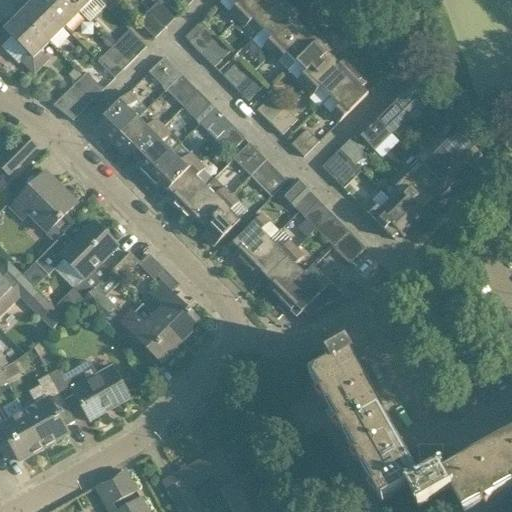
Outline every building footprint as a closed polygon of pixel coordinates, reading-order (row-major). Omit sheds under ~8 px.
[(32,0),(34,1),(35,1),(64,29),(80,13),(66,0),(32,0)] [(66,0),(80,13),(93,0),(66,0)] [(230,13),(238,20),(258,0),(234,0),(239,4),(230,13)] [(258,0),(238,20),(246,28),(255,20),(264,29),(289,4),(285,0),(258,0)] [(14,11),(19,17),(21,16),(49,44),(64,29),(35,1),(34,1),(27,9),(20,5),(14,11)] [(159,3),(148,13),(165,30),(176,20),(159,3)] [(264,29),(252,40),(261,49),(264,47),(272,55),(301,26),(295,20),(300,15),(289,4),(264,29)] [(165,30),(148,13),(139,23),(155,40),(165,30)] [(12,24),(5,20),(0,25),(0,28),(5,33),(6,32),(29,55),(22,62),(36,76),(51,61),(41,51),(49,44),(21,16),(19,17),(12,24)] [(301,26),(272,55),(280,62),(288,54),(297,63),(298,63),(323,38),(311,26),(306,31),(301,26)] [(202,56),(218,40),(206,28),(190,43),(202,56)] [(114,47),(131,64),(147,48),(130,31),(114,47)] [(323,38),(298,63),(297,63),(288,72),(298,81),(306,89),(335,60),(329,54),(334,49),(323,38)] [(218,40),(202,56),(215,68),(231,53),(218,40)] [(131,64),(114,47),(99,63),(115,79),(131,64)] [(165,58),(150,74),(162,86),(165,92),(166,93),(168,92),(183,76),(178,71),(165,58)] [(340,65),(335,60),(306,89),(313,96),(309,99),(319,109),(331,97),(357,72),(345,60),(340,65)] [(239,62),(224,77),(237,90),(252,75),(239,62)] [(368,83),(357,72),(331,97),(340,106),(332,115),(340,123),(369,94),(363,88),(368,83)] [(96,83),(87,74),(67,93),(76,102),(96,83)] [(264,87),(252,75),(237,90),(249,102),(264,87)] [(200,93),(183,76),(168,92),(184,108),(200,93)] [(104,91),(96,83),(76,102),(84,111),(104,91)] [(408,117),(426,100),(409,83),(391,100),(408,117)] [(113,145),(139,119),(138,118),(146,110),(130,93),(101,122),(107,128),(102,133),(113,145)] [(200,93),(184,108),(197,120),(212,105),(200,93)] [(273,96),(258,111),(270,124),(286,109),(273,96)] [(409,118),(408,117),(391,100),(374,117),(392,135),(409,118)] [(148,126),(158,116),(149,108),(139,118),(148,126)] [(286,109),(270,124),(283,136),(298,121),(286,109)] [(206,129),(218,142),(234,127),(221,114),(207,128),(206,129)] [(358,134),(360,136),(360,137),(369,145),(375,151),(392,135),(374,117),(358,134)] [(149,129),(139,119),(113,145),(125,156),(130,151),(135,157),(164,128),(157,120),(149,129)] [(246,139),(234,127),(218,142),(231,154),(246,139)] [(135,157),(141,162),(136,167),(147,179),(173,153),(182,144),(173,136),(172,136),(164,128),(135,157)] [(462,171),(467,165),(472,170),(484,158),(454,128),(445,138),(440,134),(433,141),(462,171)] [(308,130),(292,146),(304,158),(320,143),(308,130)] [(38,148),(26,137),(0,163),(0,167),(9,176),(38,148)] [(351,141),(340,151),(352,162),(356,166),(366,156),(362,152),(369,145),(360,137),(353,143),(351,141)] [(434,158),(424,167),(450,193),(461,181),(456,176),(462,171),(433,141),(425,149),(434,158)] [(235,159),(239,164),(252,176),(267,161),(250,144),(235,159)] [(323,168),(334,179),(352,162),(340,151),(323,168)] [(173,153),(147,179),(159,190),(164,185),(169,191),(199,162),(191,154),(183,163),(173,153)] [(284,178),(267,161),(252,176),(269,193),(272,196),(287,180),(284,178)] [(407,168),(399,176),(428,204),(433,199),(438,204),(450,193),(424,167),(418,161),(409,170),(407,168)] [(206,169),(199,162),(169,191),(175,196),(170,201),(181,213),(207,187),(198,178),(206,169)] [(46,174),(12,207),(24,220),(29,214),(49,234),(57,242),(65,235),(56,227),(77,205),(76,204),(73,207),(54,187),(57,184),(46,174)] [(400,191),(390,201),(416,226),(427,215),(422,210),(428,204),(399,176),(392,183),(400,191)] [(198,219),(203,225),(232,196),(225,188),(215,179),(207,187),(181,213),(193,224),(198,219)] [(298,180),(282,196),(295,208),(310,193),(298,180)] [(215,247),(241,222),(232,212),(240,203),(232,196),(203,225),(209,230),(203,235),(215,247)] [(416,226),(390,201),(381,210),(373,202),(365,210),(393,239),(399,233),(404,238),(416,226)] [(304,218),(317,231),(333,215),(320,202),(304,218)] [(234,255),(246,267),(271,241),(262,232),(271,223),(263,215),(234,244),(240,250),(234,255)] [(333,215),(317,231),(329,243),(333,247),(349,231),(333,215)] [(76,289),(85,298),(111,273),(112,273),(103,264),(111,255),(109,253),(117,245),(94,222),(73,243),(65,235),(57,242),(35,265),(48,277),(65,261),(85,281),(76,289)] [(271,241),(246,267),(257,278),(262,273),(268,279),(297,250),(290,243),(292,240),(283,230),(271,241)] [(349,231),(333,247),(351,265),(366,249),(349,231)] [(268,279),(273,284),(268,289),(280,301),(306,275),(297,266),(305,257),(297,250),(268,279)] [(111,273),(123,285),(121,283),(141,263),(131,253),(112,273),(111,273)] [(0,318),(20,298),(26,305),(39,292),(36,289),(23,277),(8,262),(0,269),(0,318)] [(35,265),(23,277),(36,289),(48,277),(35,265)] [(306,275),(280,301),(297,318),(304,311),(310,305),(317,312),(344,297),(323,276),(314,267),(306,275)] [(150,294),(160,304),(151,313),(181,344),(202,324),(192,315),(194,314),(190,311),(189,312),(161,284),(150,294)] [(85,298),(83,300),(102,321),(115,308),(107,301),(95,288),(85,298)] [(51,305),(39,317),(52,331),(65,318),(56,309),(51,305)] [(132,335),(148,350),(162,364),(181,344),(151,313),(143,306),(134,315),(132,313),(121,323),(131,333),(132,335)] [(334,365),(312,377),(383,503),(407,489),(419,510),(452,492),(463,511),(511,484),(511,433),(443,473),(441,469),(440,469),(440,456),(423,455),(423,469),(422,469),(422,471),(417,474),(351,357),(353,356),(348,347),(330,357),(334,365)] [(91,422),(126,402),(131,399),(113,366),(98,374),(91,361),(65,376),(62,369),(50,376),(64,401),(75,395),(91,422)] [(1,371),(0,371),(0,388),(2,388),(8,384),(7,382),(1,371)] [(24,413),(45,449),(69,435),(56,411),(66,405),(64,401),(50,376),(49,375),(39,381),(41,385),(30,392),(37,406),(24,413)] [(0,440),(6,437),(21,462),(45,449),(24,413),(13,419),(3,425),(0,419),(0,440)] [(215,473),(225,491),(223,492),(234,511),(269,511),(270,511),(267,507),(271,504),(264,492),(260,494),(230,444),(164,482),(180,511),(203,511),(200,506),(199,507),(188,489),(215,473)] [(101,485),(113,506),(138,492),(126,471),(101,485)] [(149,511),(142,498),(117,511),(149,511)]
